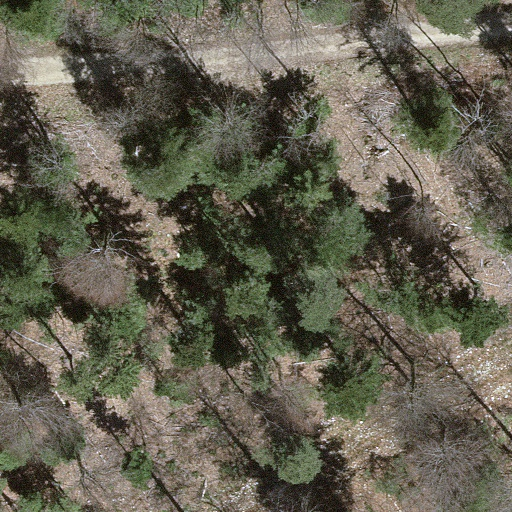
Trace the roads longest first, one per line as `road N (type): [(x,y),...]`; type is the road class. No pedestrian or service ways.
road 1 (track): [(511,21),(210,60),(0,75)]
road 2 (track): [(247,511),(511,370)]
